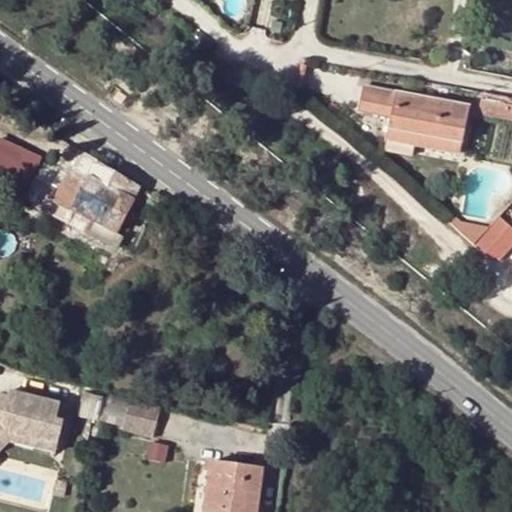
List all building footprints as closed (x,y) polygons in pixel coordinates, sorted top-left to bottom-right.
[(421,105),(422,98),(365,87),(360,110),(391,117),(386,139),(457,155),(465,114),(421,105)] [(511,97),(482,92),(481,100),(511,106),(511,97)] [(466,107),(422,98),(421,105),(465,114),(466,107)] [(511,106),(481,100),(479,113),(511,119),(511,106)] [(0,179),(27,192),(43,157),(0,137),(0,179)] [(44,165),(30,191),(90,222),(86,231),(115,247),(121,239),(115,234),(140,188),(82,152),(68,177),(44,165)] [(454,215),(448,221),(454,226),(460,220),(454,215)] [(491,225),(460,220),(454,226),(474,244),(491,225)] [(210,241),(180,223),(177,230),(170,226),(167,233),(201,255),(210,241)] [(101,396),(83,391),(78,415),(95,420),(101,396)] [(0,434),(4,430),(58,443),(62,425),(54,423),(57,406),(8,394),(2,400),(0,399),(0,434)] [(124,426),(129,400),(111,396),(106,422),(124,426)] [(129,400),(124,426),(122,431),(153,438),(160,409),(129,400)] [(56,453),(58,443),(4,430),(0,434),(0,450),(9,441),(56,453)] [(256,511),(261,471),(210,464),(203,511),(256,511)]
